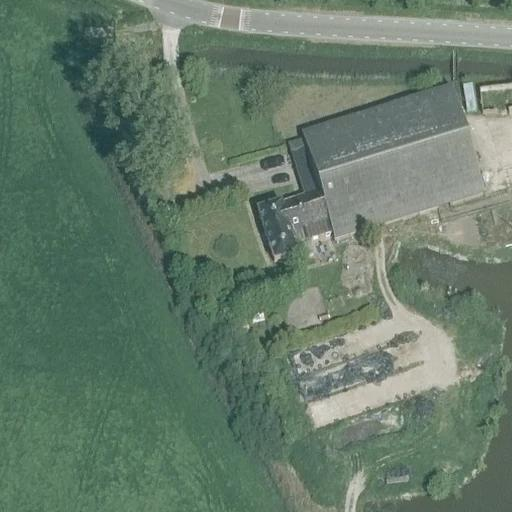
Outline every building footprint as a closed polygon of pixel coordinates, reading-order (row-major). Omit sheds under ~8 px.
[(461,89),(465,112),(474,111),(470,87),(461,89)] [(332,242),(482,197),(450,90),(300,134),(302,140),(287,145),(303,199),(281,206),(281,205),(257,212),(257,213),(272,264),(290,258),(292,262),(313,256),(309,242),(331,236),(332,242)] [(244,315),(247,326),(263,321),(259,310),(244,315)] [(339,364),(298,380),(306,400),(347,384),(339,364)] [(307,406),(315,427),(346,415),(337,393),(307,406)]
